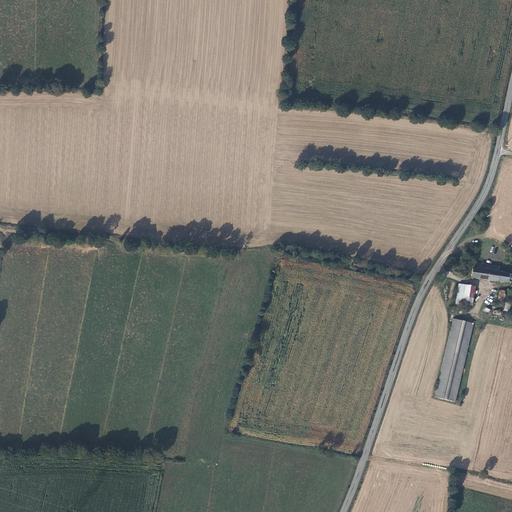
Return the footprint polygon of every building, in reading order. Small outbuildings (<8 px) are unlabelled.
[(469,278),(497,281),(506,283),(507,274),(498,273),(496,272),(497,266),(489,264),(479,262),(479,265),(475,265),(474,269),(471,269),(469,278)] [(455,303),(461,304),(464,285),(458,284),(455,303)] [(474,287),(464,285),(461,304),(471,306),(474,287)] [(500,289),(497,299),(503,301),(506,291),(500,289)] [(453,319),(432,398),(452,403),(473,324),(453,319)]
